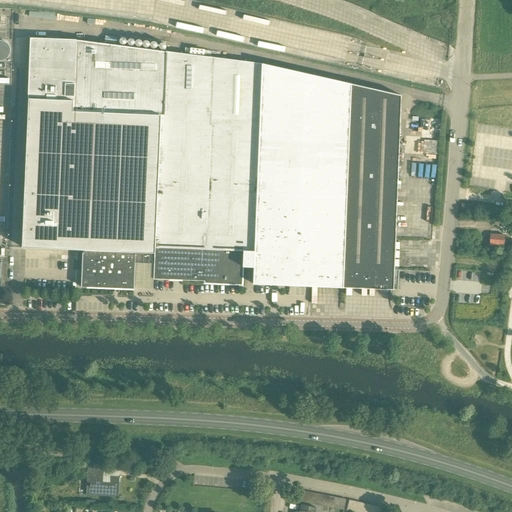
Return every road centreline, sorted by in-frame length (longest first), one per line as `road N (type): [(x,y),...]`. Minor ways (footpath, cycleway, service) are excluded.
road 1 (primary): [(511,486),(365,442),(294,430),(0,414)]
road 2 (unclassified): [(434,317),(414,326),(0,316)]
road 3 (unclassified): [(434,317),(467,0)]
road 4 (unclassified): [(146,511),(160,484),(181,471),(282,478)]
road 5 (residential): [(406,505),(282,478)]
